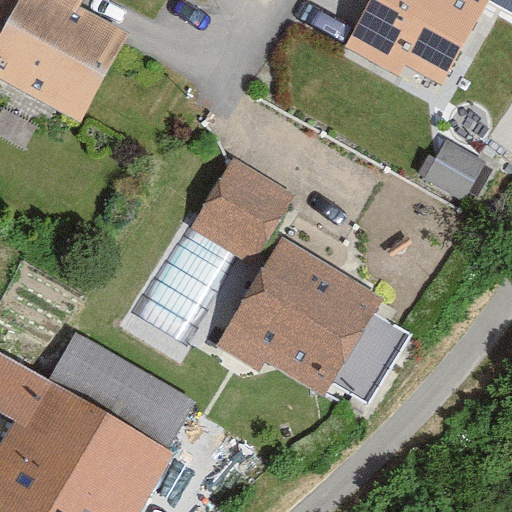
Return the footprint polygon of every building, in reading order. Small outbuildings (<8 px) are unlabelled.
[(80,0),(16,0),(0,29),(0,56),(107,116),(151,39),(80,0)] [(511,0),(380,0),(364,29),(470,88),(511,12),(511,0)] [(252,151),(216,208),(282,250),(318,193),(252,151)] [(300,232),(241,334),(356,400),(415,297),(300,232)] [(0,410),(16,420),(0,447),(0,511),(140,511),(175,454),(167,449),(195,403),(75,332),(48,379),(0,350),(0,410)]
